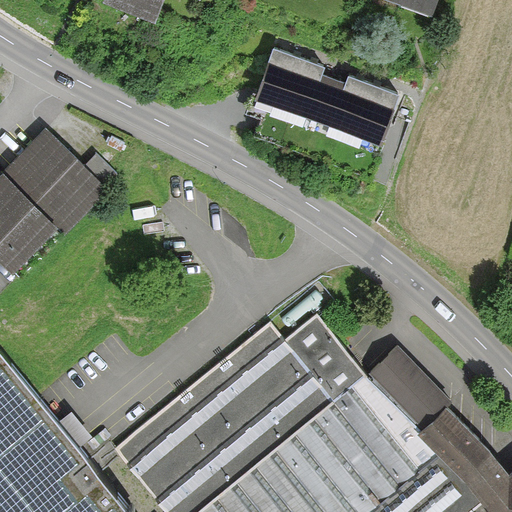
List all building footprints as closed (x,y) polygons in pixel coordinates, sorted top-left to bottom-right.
[(113,0),(155,17),(161,0),(113,0)] [(408,0),(432,8),(435,0),(408,0)] [(274,41),(269,54),(282,59),(302,66),(321,74),(324,68),(326,61),(274,41)] [(282,59),(269,54),(256,88),(381,136),(395,101),(378,95),(359,87),(343,81),(345,76),(324,68),(321,74),(302,66),(282,59)] [(400,88),(349,68),(345,76),(343,81),(359,87),(378,95),(395,101),(400,88)] [(4,164),(0,168),(0,250),(13,263),(59,216),(67,224),(108,184),(107,182),(86,161),(47,123),(5,166),(4,164)] [(96,151),(86,161),(107,182),(117,171),(96,151)] [(272,317),(117,443),(169,511),(363,511),(439,449),(417,427),(421,424),(368,371),(318,311),(286,337),(272,317)] [(453,396),(398,341),(368,371),(421,424),(446,399),(448,401),(453,396)] [(60,415),(0,342),(0,511),(140,511),(81,440),(60,415)] [(448,401),(446,399),(421,424),(417,427),(439,449),(482,494),(496,511),(511,511),(511,465),(511,467),(489,441),(448,401)] [(72,406),(60,415),(81,440),(92,431),(72,406)] [(460,511),(482,494),(439,449),(363,511),(460,511)] [(496,511),(482,494),(460,511),(496,511)]
